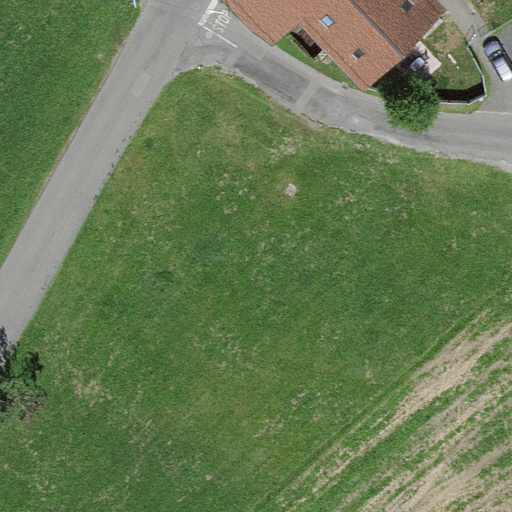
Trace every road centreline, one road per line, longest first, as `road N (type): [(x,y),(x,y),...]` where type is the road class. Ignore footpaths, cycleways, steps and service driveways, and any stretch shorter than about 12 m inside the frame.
road 1 (residential): [(511,137),(392,122),(341,105),(176,8)]
road 2 (tertiary): [(176,8),(0,311)]
